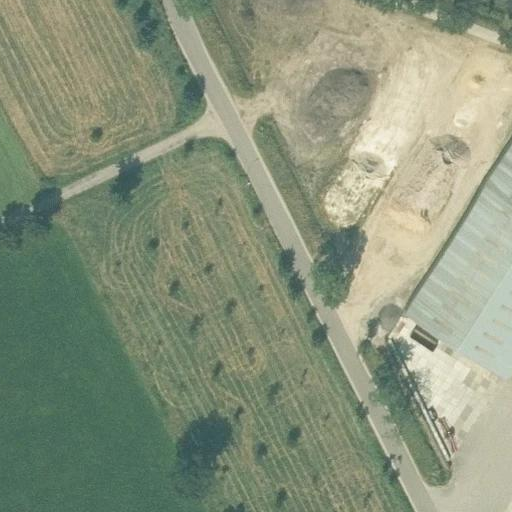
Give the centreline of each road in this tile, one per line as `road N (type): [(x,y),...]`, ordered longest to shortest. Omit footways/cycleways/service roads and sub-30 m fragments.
road 1 (unclassified): [(426,511),(175,0)]
road 2 (track): [(229,120),(0,226)]
